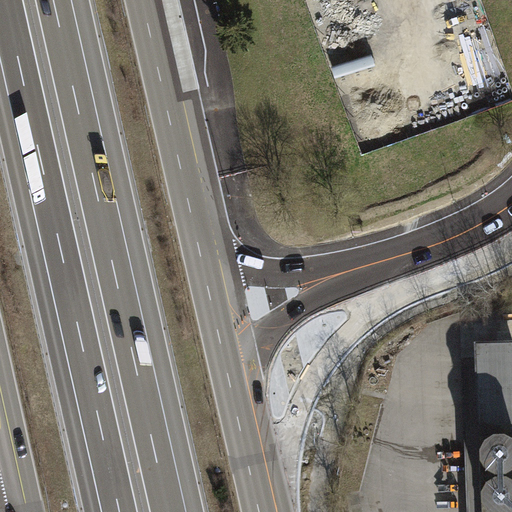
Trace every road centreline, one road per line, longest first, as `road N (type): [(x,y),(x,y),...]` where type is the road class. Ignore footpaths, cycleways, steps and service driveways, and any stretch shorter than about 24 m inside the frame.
road 1 (motorway): [(177,511),(62,0)]
road 2 (motorway): [(0,14),(111,511)]
road 3 (primary): [(267,511),(190,207)]
road 4 (secondary): [(271,511),(304,395),(415,264)]
road 5 (secondary): [(415,264),(333,275),(260,269),(240,260),(190,207)]
road 6 (primary): [(190,207),(143,0)]
road 7 (primary): [(0,383),(27,509)]
